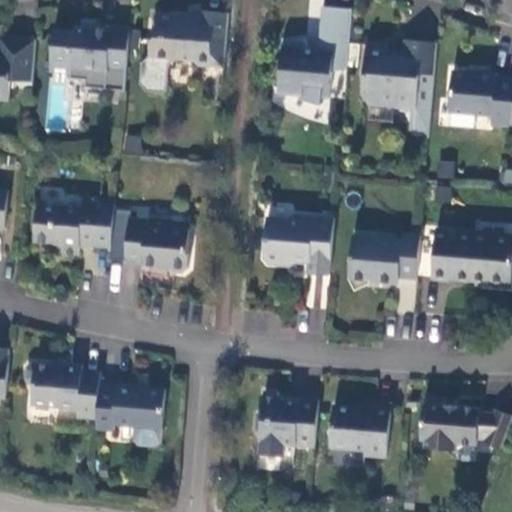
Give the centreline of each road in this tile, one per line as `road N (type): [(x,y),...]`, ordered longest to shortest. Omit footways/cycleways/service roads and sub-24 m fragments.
road 1 (residential): [(511,351),(490,361),(207,347)]
road 2 (residential): [(207,347),(0,295)]
road 3 (residential): [(207,347),(189,511)]
